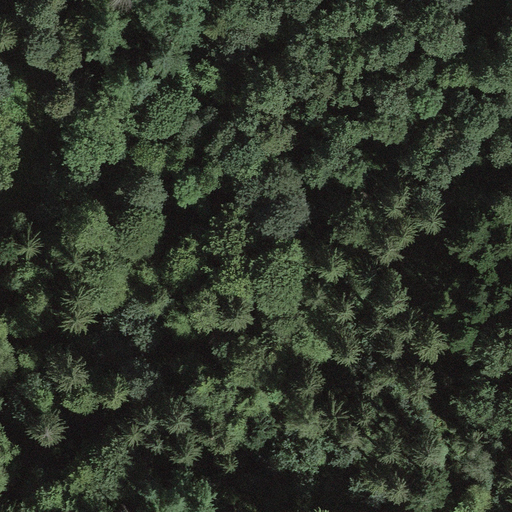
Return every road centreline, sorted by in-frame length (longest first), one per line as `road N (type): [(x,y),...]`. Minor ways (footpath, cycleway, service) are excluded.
road 1 (track): [(511,21),(389,172),(295,265),(217,331),(0,475)]
road 2 (track): [(0,178),(28,148),(29,101),(0,1)]
